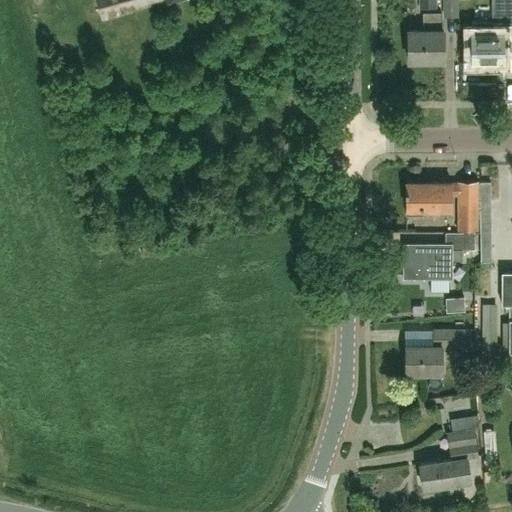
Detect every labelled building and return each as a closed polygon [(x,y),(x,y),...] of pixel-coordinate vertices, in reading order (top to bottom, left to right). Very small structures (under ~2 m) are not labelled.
[(105,0),(109,13),(158,1),(159,2),(167,0),(105,0)] [(444,0),(445,15),(458,15),(458,0),(444,0)] [(511,0),(491,0),(492,21),(471,21),(471,33),(473,33),(473,60),(504,60),(504,33),(511,32),(511,0)] [(424,29),(409,29),(409,60),(444,60),(444,29),(442,29),(442,12),(424,12),(424,29)] [(457,230),(475,230),(475,178),(407,178),(407,210),(453,210),(452,193),(457,193),(457,230)] [(479,181),(481,261),(493,261),(491,180),(479,181)] [(475,232),(446,232),(445,244),(405,244),(405,275),(450,275),(450,248),(475,248),(475,232)] [(511,270),(502,270),(502,303),(509,303),(509,351),(511,350),(511,270)] [(446,310),(465,309),(464,296),(445,297),(446,310)] [(434,345),(406,345),(407,371),(442,371),(442,345),(470,345),(470,328),(434,328),(434,345)] [(458,415),(481,410),(479,401),(456,406),(458,415)] [(467,457),(478,456),(474,427),(449,431),(452,458),(420,462),(423,487),(471,480),(467,457)]
